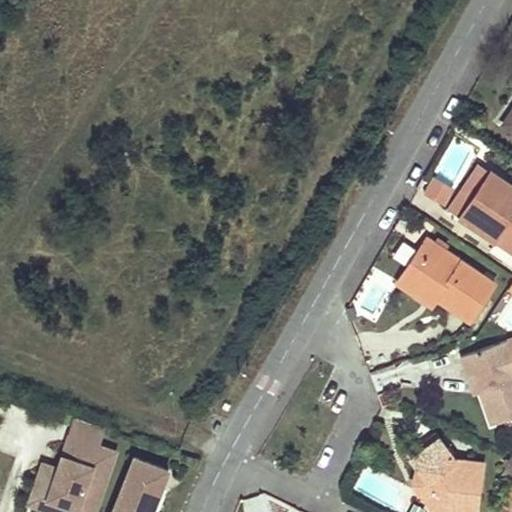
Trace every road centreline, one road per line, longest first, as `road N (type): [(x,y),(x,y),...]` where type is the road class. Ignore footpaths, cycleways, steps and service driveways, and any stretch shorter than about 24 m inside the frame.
road 1 (residential): [(488,0),(308,313)]
road 2 (residential): [(308,313),(341,337),(356,390),(317,502),(225,461)]
road 3 (residential): [(308,313),(225,461)]
